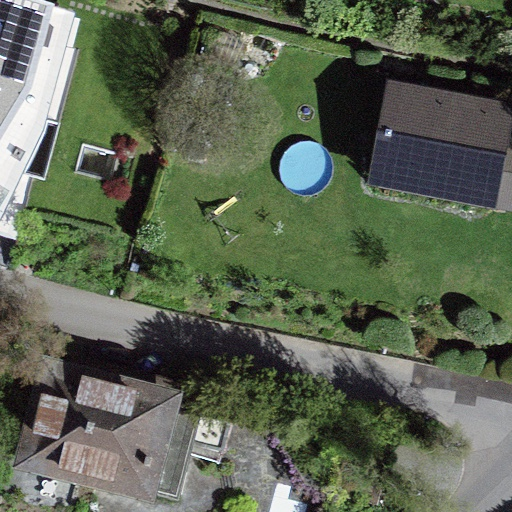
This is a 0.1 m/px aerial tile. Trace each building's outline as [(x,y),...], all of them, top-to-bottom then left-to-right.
[(0,0),(0,165),(22,133),(42,96),(64,13),(20,0),(0,0)] [(0,165),(0,223),(44,132),(75,16),(64,13),(42,96),(22,133),(0,165)] [(511,140),(504,139),(508,116),(390,94),(374,177),(492,199),(511,203),(511,140)] [(28,462),(141,490),(178,500),(190,451),(192,444),(223,453),(236,400),(187,388),(182,407),(51,373),(28,462)] [(367,463),(371,434),(284,413),(281,425),(293,445),(367,463)]
